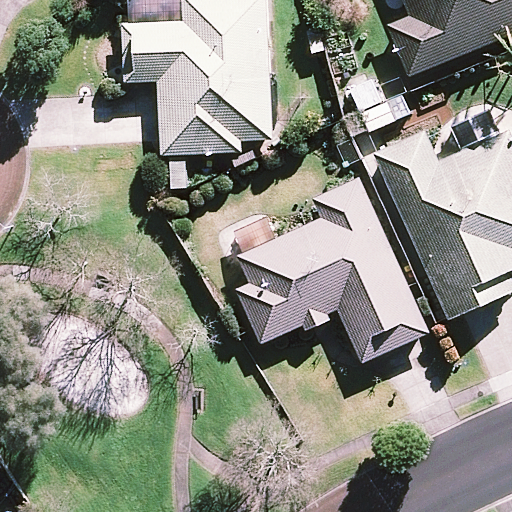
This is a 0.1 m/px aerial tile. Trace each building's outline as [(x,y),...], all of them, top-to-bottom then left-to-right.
[(273,144),(265,0),(182,0),(184,25),(122,28),(125,87),(157,85),(161,161),(243,157),(243,146),(273,144)] [(388,29),(409,81),(511,38),(511,0),(401,0),(409,20),(388,29)] [(416,117),(406,95),(352,122),(362,143),(416,117)] [(420,134),(369,157),(441,320),(442,322),(511,292),(504,276),(511,272),(511,148),(505,132),(434,164),(420,134)] [(424,338),(354,182),(308,203),(317,222),(233,259),(246,288),(232,294),(257,349),(299,330),(302,336),(326,325),(324,319),(334,314),(358,367),(424,338)]
